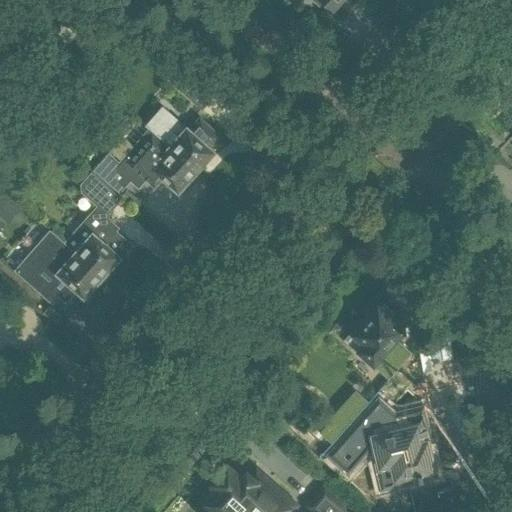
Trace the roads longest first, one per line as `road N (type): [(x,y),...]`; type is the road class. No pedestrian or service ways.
road 1 (residential): [(35,511),(373,127)]
road 2 (residential): [(511,450),(453,195),(373,127)]
road 3 (residential): [(373,127),(210,0)]
road 4 (residential): [(373,127),(488,0)]
